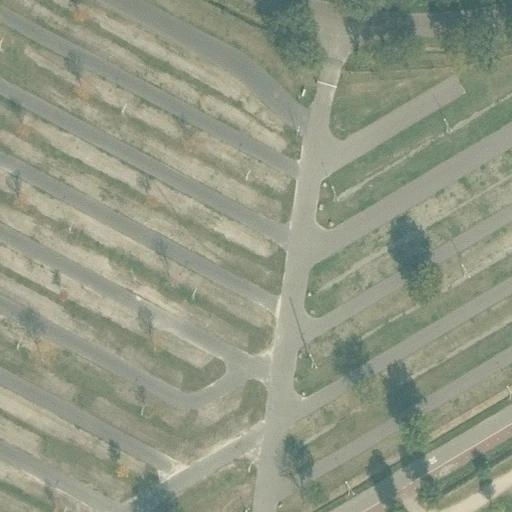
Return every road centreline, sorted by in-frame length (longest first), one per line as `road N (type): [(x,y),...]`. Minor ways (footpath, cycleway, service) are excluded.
road 1 (unknown): [(288,345),(0,197)]
road 2 (unknown): [(280,407),(0,272)]
road 3 (unclassified): [(511,9),(413,30),(371,30),(265,0)]
